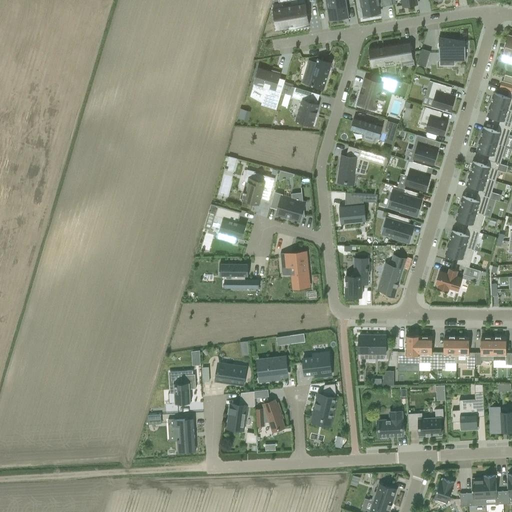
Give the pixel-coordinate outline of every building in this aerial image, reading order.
[(325,0),(325,1),(329,21),(349,18),(345,0),(325,0)] [(360,0),(363,15),(380,12),(379,7),(392,5),(391,0),(360,0)] [(285,8),(275,9),(276,16),(278,29),(309,24),(308,23),(305,4),(296,5),(296,6),(285,8)] [(511,36),(509,35),(503,54),(510,56),(508,62),(508,63),(511,63),(511,36)] [(439,48),(439,61),(465,61),(465,40),(464,40),(456,39),(439,37),(439,43),(439,47),(439,48)] [(372,66),(403,61),(402,59),(413,57),(411,43),(369,49),(372,66)] [(422,49),(417,64),(426,67),(430,51),(422,49)] [(309,60),(302,83),(324,89),(332,62),(318,58),(316,62),(309,60)] [(253,87),(250,97),(261,103),(261,105),(276,110),(281,93),(281,92),(276,90),(275,89),(279,75),(280,74),(280,72),(271,70),(271,71),(259,67),(258,68),(254,83),(254,84),(253,87)] [(375,110),(382,88),(394,92),(397,81),(372,73),(370,79),(366,78),(361,93),(360,92),(357,105),(375,110)] [(511,83),(501,80),(499,88),(509,91),(511,92),(511,83)] [(433,82),(428,97),(434,99),(432,106),(450,112),(454,99),(455,95),(450,94),(452,88),(433,82)] [(281,92),(281,93),(292,96),(292,97),(301,100),(295,120),(296,120),(313,125),(315,118),(316,118),(316,117),(315,117),(317,113),(317,112),(319,105),(318,105),(317,104),(307,101),(310,92),(295,87),(293,87),(284,84),(281,92)] [(494,93),(490,104),(511,110),(511,92),(509,91),(507,97),(494,93)] [(511,124),(511,110),(490,104),(487,116),(500,120),(498,125),(511,129),(511,124)] [(425,130),(444,136),(444,135),(443,135),(447,122),(448,122),(448,121),(440,119),(442,112),(425,107),(421,121),(428,123),(426,130),(425,130)] [(379,139),(383,127),(354,118),(350,130),(364,134),(363,139),(373,142),(375,137),(379,139)] [(395,133),(398,124),(387,121),(385,130),(395,133)] [(511,129),(498,125),(497,131),(483,127),(480,139),(505,146),(511,129)] [(413,159),(433,165),(438,149),(433,148),(435,141),(417,135),(412,150),(415,151),(413,159)] [(505,146),(480,139),(476,150),(490,154),(488,160),(500,164),(505,146)] [(358,174),(363,160),(384,166),(387,157),(348,146),(345,155),(347,156),(347,158),(341,157),(337,181),(344,182),(347,183),(347,182),(354,183),(355,174),(358,174)] [(473,162),(469,173),(495,181),(498,169),(506,172),(508,166),(500,164),(488,160),(486,166),(473,162)] [(425,174),(428,167),(408,161),(404,175),(408,176),(405,185),(405,184),(404,185),(426,192),(426,191),(425,191),(430,176),(425,174)] [(294,176),(294,174),(280,170),(277,181),(278,181),(294,176)] [(247,181),(245,190),(243,189),(242,191),(244,192),(241,200),(257,205),(259,199),(269,201),(275,178),(254,173),(251,183),(247,181)] [(495,181),(469,173),(466,185),(479,189),(477,194),(490,198),(495,181)] [(418,206),(420,200),(416,199),(418,193),(394,186),(388,205),(401,209),(400,212),(417,217),(420,206),(418,206)] [(278,210),(277,213),(300,220),(301,216),(304,216),(305,216),(303,207),(304,204),(303,204),(302,192),(291,194),(291,196),(292,199),(288,199),(282,198),(283,194),(274,192),(270,208),(278,210)] [(339,206),(341,224),(365,221),(363,202),(376,202),(376,194),(345,192),(344,206),(339,206)] [(462,196),(459,208),(484,215),(490,198),(477,194),(476,200),(462,196)] [(211,204),(210,204),(218,206),(211,228),(220,231),(218,237),(235,242),(234,244),(235,244),(237,237),(242,239),(242,238),(241,238),(245,226),(246,226),(246,225),(238,223),(241,212),(211,204)] [(484,215),(459,208),(455,219),(469,223),(467,229),(479,233),(484,215)] [(410,232),(412,226),(408,225),(410,219),(388,213),(382,232),(393,236),(392,238),(409,243),(412,233),(410,232)] [(211,244),(214,233),(202,229),(195,250),(211,255),(214,245),(211,244)] [(479,233),(467,229),(465,235),(452,231),(448,243),(474,251),(479,233)] [(474,251),(448,243),(445,254),(458,258),(457,263),(465,266),(469,267),(474,251)] [(415,253),(415,245),(392,244),(392,252),(415,253)] [(292,252),(280,253),(282,268),(290,268),(291,274),(292,285),(294,285),(310,283),(307,253),(307,250),(292,252)] [(383,277),(379,291),(386,293),(386,295),(394,298),(403,268),(401,267),(404,258),(393,254),(390,264),(386,278),(383,277)] [(219,275),(219,276),(224,276),(232,276),(232,289),(259,289),(259,279),(245,279),(245,276),(248,276),(248,263),(219,263),(219,264),(220,264),(220,275),(219,275)] [(354,275),(346,275),(345,297),(361,298),(362,285),(368,285),(368,265),(354,265),(354,275)] [(465,266),(463,274),(478,279),(480,271),(469,267),(465,266)] [(440,271),(435,284),(438,285),(437,287),(448,290),(449,289),(458,291),(462,278),(456,276),(457,271),(449,269),(448,273),(440,271)] [(385,336),(359,335),(359,353),(385,354),(385,336)] [(419,337),(420,337),(420,336),(406,336),(405,342),(405,347),(405,352),(397,352),(397,363),(419,363),(419,362),(419,337)] [(444,352),(438,352),(437,369),(445,369),(445,363),(456,363),(456,337),(454,337),(454,336),(449,336),(449,337),(444,337),(444,352)] [(432,337),(420,337),(419,337),(419,362),(430,363),(430,369),(437,369),(438,352),(432,352),(432,337)] [(469,337),(456,337),(456,363),(467,363),(467,368),(475,369),(475,364),(475,353),(469,352),(469,337)] [(481,353),(475,353),(475,364),(481,364),(481,355),(493,355),(493,337),(481,337),(481,353)] [(493,355),(493,360),(505,360),(505,365),(511,365),(511,353),(506,353),(506,338),(500,338),(500,337),(495,337),(493,337),(493,355)] [(313,357),(303,358),(304,372),(305,375),(314,374),(331,372),(328,352),(318,353),(313,354),(313,357)] [(179,368),(181,356),(164,353),(162,364),(179,368)] [(285,357),(269,359),(269,364),(259,365),(258,365),(259,374),(260,382),(279,380),(279,376),(287,375),(285,357)] [(218,364),(216,380),(243,384),(245,368),(218,364)] [(385,371),(381,386),(394,385),(394,371),(385,371)] [(170,393),(168,393),(168,404),(190,403),(190,389),(196,388),(195,374),(193,374),(181,375),(181,383),(173,383),(174,393),(170,393)] [(315,408),(313,417),(321,418),(321,419),(323,420),(323,419),(331,421),(336,397),(335,384),(324,385),(322,394),(319,393),(316,403),(315,402),(314,408),(315,408)] [(268,390),(254,391),(254,398),(268,396),(268,390)] [(243,430),(247,406),(255,406),(254,398),(254,391),(241,393),(239,405),(231,404),(230,407),(229,407),(229,408),(229,412),(228,412),(229,413),(227,428),(243,430)] [(474,392),(475,399),(459,400),(459,410),(451,410),(452,422),(460,421),(461,430),(477,429),(477,416),(484,416),(483,392),(474,392)] [(265,408),(255,409),(256,426),(265,426),(265,423),(270,422),(272,431),(284,426),(281,419),(283,418),(278,403),(276,404),(275,401),(264,405),(265,408)] [(511,431),(511,412),(500,413),(500,407),(490,408),(491,431),(500,431),(500,432),(511,431)] [(426,435),(426,436),(430,436),(430,435),(441,434),(440,418),(443,418),(443,409),(435,409),(435,418),(422,418),(422,413),(408,414),(409,431),(419,430),(419,435),(426,435)] [(380,438),(388,438),(388,436),(403,435),(402,419),(402,411),(390,412),(390,420),(378,421),(378,437),(380,436),(380,438)] [(148,415),(146,422),(148,422),(148,424),(161,424),(161,415),(148,415)] [(174,419),(168,419),(168,423),(173,423),(173,424),(174,424),(175,439),(177,439),(177,441),(178,449),(195,448),(194,425),(193,419),(191,419),(174,420),(174,419)] [(256,440),(256,436),(256,434),(247,432),(245,442),(256,444),(256,440)] [(511,474),(507,475),(508,491),(502,491),(503,504),(509,504),(509,497),(511,496),(511,474)] [(503,504),(502,491),(496,491),(495,475),(483,476),(483,478),(484,478),(485,505),(503,504)] [(440,480),(434,499),(447,503),(454,482),(442,478),(442,480),(440,480)] [(472,493),(466,493),(467,506),(485,505),(484,478),(483,478),(482,478),(474,479),(472,479),(472,493)] [(388,511),(396,489),(379,484),(376,493),(374,492),(372,500),(374,501),(369,511),(388,511)]
